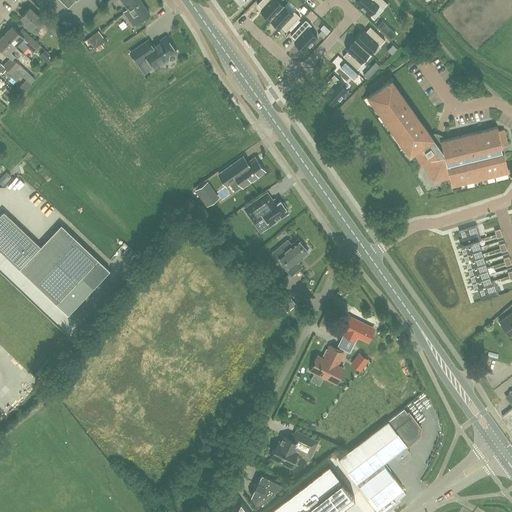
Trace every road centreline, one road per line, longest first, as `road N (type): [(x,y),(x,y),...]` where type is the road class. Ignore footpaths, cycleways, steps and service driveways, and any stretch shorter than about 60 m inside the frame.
road 1 (primary): [(502,450),(369,259)]
road 2 (primary): [(357,242),(262,105)]
road 3 (unclassified): [(278,384),(338,258),(357,242)]
road 4 (residential): [(369,259),(414,226),(511,196)]
road 5 (unclassified): [(215,511),(273,393)]
road 6 (primary): [(262,105),(187,0)]
